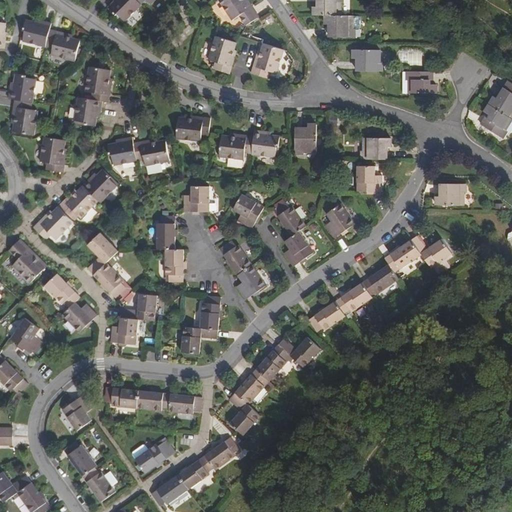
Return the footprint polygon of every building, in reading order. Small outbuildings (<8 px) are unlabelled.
[(140,5),(135,0),(114,0),(111,3),(106,8),(115,17),(117,15),(124,22),(141,6),(140,5)] [(244,0),(218,0),(232,21),(239,16),(246,26),(259,17),(258,17),(252,7),(250,8),(244,0)] [(326,16),(341,16),(341,3),(343,3),(342,0),(318,0),(319,3),(321,3),(321,8),(315,8),(315,16),(326,16)] [(341,16),(326,16),(326,25),(333,25),(333,29),(330,29),(330,37),(355,38),(355,29),(353,29),(353,17),(353,16),(341,16)] [(360,17),(353,17),(353,29),(355,29),(360,29),(362,27),(361,19),(360,17)] [(45,46),(50,29),(51,24),(45,22),(40,21),(40,23),(26,20),(23,31),(25,32),(23,42),(45,47),(45,46)] [(50,29),(45,46),(53,48),(51,54),(75,60),(81,39),(70,36),(57,33),(58,31),(57,31),(50,29)] [(236,43),(216,36),(208,60),(214,62),(212,69),(218,71),(228,75),(231,67),(228,66),(236,43)] [(275,74),(283,51),(262,44),(256,62),(254,67),(252,66),(250,73),(266,79),(268,72),(275,74)] [(359,72),(383,72),(383,64),(381,63),(381,51),(355,51),(355,59),(361,59),(362,63),(359,63),(359,72)] [(400,63),(422,63),(422,53),(400,53),(400,63)] [(93,93),(91,100),(102,102),(108,103),(109,96),(107,95),(109,85),(111,71),(90,67),(86,92),(93,93)] [(433,78),(433,73),(409,73),(409,82),(411,82),(411,94),(437,94),(437,86),(431,86),(431,82),(433,81),(433,78)] [(9,99),(15,100),(32,103),(33,103),(37,79),(26,77),(26,75),(16,74),(13,87),(11,87),(10,93),(9,99)] [(511,119),(511,84),(509,83),(503,91),(499,96),(502,98),(499,101),(494,98),(490,105),(511,119)] [(100,113),(102,102),(91,100),(78,98),(74,120),(85,122),(84,124),(96,126),(97,117),(98,112),(100,113)] [(31,109),(32,103),(15,100),(14,106),(13,108),(16,108),(14,116),(12,132),(33,136),(37,110),(31,109)] [(505,130),(511,119),(490,105),(485,112),(490,115),(488,119),(486,118),(484,121),(481,125),(502,138),(506,131),(505,130)] [(179,117),(176,139),(201,142),(201,135),(208,136),(210,119),(203,118),(203,120),(193,119),(179,117)] [(318,120),(309,120),(309,126),(305,126),(305,123),(297,123),(297,150),(305,150),(305,148),(318,148),(318,120)] [(254,137),(252,154),(251,155),(275,158),(277,147),(279,147),(280,136),(272,135),(265,134),(265,132),(255,130),(254,137)] [(252,154),(254,137),(246,136),(246,138),(239,138),(221,135),(218,157),(243,160),(244,153),(252,154)] [(48,164),(47,170),(64,173),(65,165),(62,164),(63,160),(66,141),(44,137),(40,162),(48,164)] [(137,160),(134,143),(133,138),(127,139),(122,139),(122,141),(107,144),(109,155),(112,155),(114,166),(137,161),(137,160)] [(134,143),(137,160),(144,159),(145,166),(170,161),(166,139),(149,143),(142,144),(141,142),(134,143)] [(365,161),(389,161),(389,157),(389,152),(387,152),(387,148),(393,148),(393,139),(367,139),(367,152),(365,152),(365,161)] [(357,192),(382,192),(382,186),(382,176),(375,176),(375,167),(357,167),(357,192)] [(83,186),(98,201),(101,203),(117,186),(110,179),(111,177),(103,170),(96,176),(93,180),(91,178),(83,186)] [(437,206),(463,206),(464,194),(465,194),(465,185),(441,185),(441,190),(441,194),(443,194),(443,198),(437,198),(437,206)] [(64,201),(59,207),(71,219),(75,214),(80,219),(98,201),(83,186),(75,194),(66,203),(64,201)] [(194,212),(209,213),(209,186),(191,186),(191,196),(184,196),(184,212),(194,212)] [(238,222),(252,230),(256,223),(264,207),(242,194),(232,212),(240,216),(238,222)] [(292,236),(298,232),(307,226),(292,206),(290,207),(286,202),(274,211),(286,228),(292,236)] [(355,225),(340,203),(325,213),(331,221),(325,225),(335,239),(341,235),(355,225)] [(38,223),(34,227),(47,239),(52,234),(56,239),(74,221),(71,219),(59,207),(50,215),(42,223),(40,221),(38,223)] [(166,249),(175,249),(175,238),(175,217),(162,217),(162,223),(158,223),(158,249),(166,249)] [(94,275),(107,263),(119,251),(101,232),(87,246),(99,257),(88,269),(90,271),(94,275)] [(298,232),(292,236),(283,242),(289,250),(284,254),(293,267),(298,264),(313,253),(298,232)] [(411,240),(421,254),(431,269),(452,254),(442,239),(428,249),(419,235),(416,237),(411,240)] [(16,245),(11,250),(19,259),(13,265),(30,283),(46,268),(30,250),(31,249),(22,239),(16,245)] [(384,259),(389,265),(392,270),(398,266),(400,269),(421,254),(411,240),(391,254),(384,259)] [(238,276),(252,266),(238,245),(236,247),(232,241),(220,249),(229,263),(238,276)] [(175,249),(166,249),(166,275),(169,275),(169,282),(183,282),(184,265),(184,250),(175,249)] [(107,263),(94,275),(108,289),(116,298),(126,288),(121,283),(124,281),(107,263)] [(371,278),(363,283),(371,295),(377,291),(379,293),(399,279),(392,270),(389,265),(371,278)] [(252,266),(238,276),(243,282),(236,287),(245,300),(254,294),(266,286),(252,266)] [(71,308),(76,302),(81,298),(71,287),(59,275),(46,287),(63,305),(66,303),(71,308)] [(336,302),(344,314),(350,310),(351,312),(373,297),(371,295),(363,283),(344,296),(336,302)] [(121,318),(139,320),(155,322),(158,296),(140,294),(138,311),(123,309),(122,313),(121,318)] [(199,327),(218,330),(220,310),(221,298),(206,296),(205,302),(202,302),(199,327)] [(76,302),(71,308),(64,315),(81,332),(91,322),(98,315),(94,311),(87,304),(83,309),(76,302)] [(344,314),(336,302),(314,317),(309,320),(317,332),(323,328),(325,331),(346,316),(344,314)] [(139,320),(121,318),(120,327),(113,326),(111,343),(118,343),(136,345),(139,320)] [(33,351),(40,340),(35,337),(40,329),(26,319),(11,339),(25,348),(32,353),(33,351)] [(218,330),(199,327),(183,326),(180,351),(198,353),(199,346),(200,337),(217,339),(218,330)] [(284,339),(278,345),(289,355),(303,368),(321,348),(308,337),(296,350),(284,339)] [(43,342),(40,340),(33,351),(36,353),(43,342)] [(269,355),(257,369),(268,379),(270,381),(286,363),(284,361),(289,355),(278,345),(269,355)] [(6,360),(0,365),(0,379),(10,391),(13,388),(18,394),(28,384),(23,379),(6,360)] [(247,380),(236,393),(248,404),(265,386),(263,384),(268,379),(257,369),(247,380)] [(138,408),(139,391),(118,388),(107,387),(105,402),(112,403),(112,405),(138,408)] [(139,391),(138,408),(162,411),(162,407),(169,408),(170,394),(160,393),(139,391)] [(248,404),(236,393),(232,396),(229,400),(241,410),(230,422),(244,435),(260,416),(248,404)] [(170,394),(169,408),(169,411),(192,414),(193,410),(200,411),(202,397),(190,396),(170,394)] [(78,430),(92,420),(86,412),(91,408),(82,396),(72,403),(63,410),(78,430)] [(0,436),(13,437),(13,432),(13,427),(0,427),(0,436)] [(13,437),(0,436),(0,444),(13,445),(13,441),(13,437)] [(204,456),(213,468),(215,471),(235,456),(234,453),(239,449),(230,437),(218,446),(204,456)] [(76,467),(83,477),(95,469),(97,467),(82,446),(80,447),(76,442),(64,450),(76,467)] [(136,459),(146,474),(168,458),(173,455),(164,443),(158,447),(156,445),(136,459)] [(213,468),(204,456),(192,464),(178,475),(189,489),(209,474),(207,472),(213,468)] [(99,474),(95,469),(83,477),(93,491),(101,503),(115,492),(101,473),(99,474)] [(0,495),(3,500),(16,491),(32,481),(29,477),(27,475),(13,484),(4,471),(0,473),(0,495)] [(189,489),(178,475),(168,482),(152,494),(160,506),(166,502),(168,504),(189,489)] [(32,481),(16,491),(30,511),(33,511),(35,511),(45,511),(50,509),(47,504),(32,481)]
